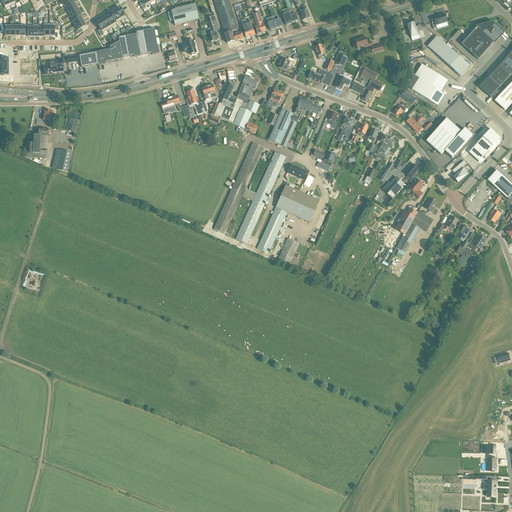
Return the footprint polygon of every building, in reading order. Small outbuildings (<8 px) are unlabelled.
[(7,0),(1,0),(5,9),(11,6),(7,0)] [(141,0),(143,3),(140,4),(143,10),(146,8),(145,7),(147,6),(150,4),(147,0),(141,0)] [(228,0),(214,0),(225,33),(224,34),(228,44),(234,42),(243,39),(241,32),(233,35),(232,31),(238,29),(228,0)] [(284,0),(287,9),(288,11),(289,12),(289,13),(292,12),(292,9),(289,0),(284,0)] [(502,0),(511,8),(511,1),(510,0),(507,0),(501,0),(502,0)] [(74,2),(65,7),(68,12),(76,7),(74,2)] [(199,20),(198,14),(195,4),(176,9),(168,13),(170,22),(173,21),(175,25),(199,20)] [(309,18),(305,6),(302,7),(303,10),(300,11),(303,20),(309,18)] [(76,7),(68,12),(70,16),(79,11),(76,7)] [(120,7),(115,10),(121,21),(126,18),(120,7)] [(111,13),(110,13),(117,24),(116,23),(121,21),(115,10),(114,11),(111,13)] [(257,14),(256,14),(262,33),(265,32),(266,32),(263,23),(262,23),(260,18),(263,17),(261,10),(256,12),(257,14)] [(79,11),(71,16),(73,20),(72,21),(82,16),(80,14),(81,14),(79,11),(79,12),(79,11)] [(286,16),(283,17),(286,25),(292,23),(290,15),(289,13),(289,12),(288,11),(287,11),(287,13),(285,13),(286,16)] [(110,14),(106,17),(112,27),(117,24),(110,13),(110,14)] [(296,13),(290,15),(292,23),(298,21),(296,13)] [(256,14),(252,15),(256,25),(255,26),(257,34),(258,34),(259,35),(261,34),(261,33),(262,33),(256,14)] [(432,23),(434,29),(437,28),(436,25),(447,22),(445,14),(440,15),(438,16),(437,16),(438,16),(433,17),(435,22),(432,23)] [(82,16),(72,21),(75,26),(83,21),(81,17),(82,16)] [(210,29),(204,31),(205,35),(207,35),(209,42),(210,42),(214,41),(214,40),(215,40),(215,42),(217,41),(217,39),(217,38),(216,34),(215,35),(214,32),(215,32),(219,30),(214,16),(212,17),(211,17),(207,18),(210,29)] [(106,17),(101,19),(108,30),(112,27),(106,17)] [(266,19),(270,31),(276,29),(273,20),(272,17),(266,19)] [(276,29),(283,27),(280,18),(277,19),(273,20),(276,29)] [(101,19),(96,22),(101,29),(98,31),(101,36),(104,35),(103,33),(108,30),(101,19)] [(250,20),(246,22),(246,24),(250,36),(255,35),(250,20)] [(83,21),(75,26),(78,31),(76,32),(77,35),(83,32),(81,29),(86,26),(83,21)] [(407,25),(411,38),(412,41),(420,38),(424,37),(421,25),(420,25),(421,25),(417,26),(417,28),(416,28),(414,22),(414,23),(407,25)] [(462,44),(461,45),(478,60),(479,60),(478,59),(483,54),(484,54),(483,54),(488,49),(489,48),(488,48),(493,43),(494,44),(494,43),(503,32),(504,33),(504,32),(494,22),(493,23),(477,28),(477,27),(476,27),(477,28),(472,33),(472,34),(467,39),(462,44)] [(49,24),(49,36),(55,36),(55,30),(58,30),(58,24),(49,24)] [(246,24),(242,25),(246,38),(247,38),(250,37),(250,36),(246,24)] [(143,31),(136,33),(136,34),(139,49),(140,49),(141,55),(152,53),(152,55),(160,54),(158,46),(154,29),(143,31)] [(170,40),(173,39),(174,41),(177,40),(177,38),(175,32),(168,34),(170,40)] [(120,38),(119,38),(119,39),(119,41),(123,58),(133,56),(134,57),(141,56),(141,55),(140,49),(139,49),(136,34),(125,37),(122,37),(120,38)] [(366,37),(355,40),(358,50),(373,46),(372,42),(368,43),(366,37)] [(429,47),(428,46),(427,46),(460,77),(461,76),(460,75),(468,66),(469,67),(436,37),(437,38),(429,47)] [(96,53),(79,56),(82,68),(98,65),(99,65),(106,64),(106,62),(123,59),(123,58),(119,41),(110,47),(110,50),(96,53)] [(186,43),(186,44),(182,46),(184,53),(187,52),(189,52),(189,55),(191,54),(191,56),(195,54),(195,53),(197,53),(195,46),(196,46),(194,42),(193,42),(193,41),(186,43)] [(315,47),(317,53),(318,56),(319,60),(322,59),(321,55),(324,54),(322,48),(324,48),(323,45),(321,46),(321,45),(315,47)] [(382,45),(378,46),(371,48),(373,54),(384,51),(382,45)] [(176,59),(174,52),(172,53),(168,55),(170,61),(176,59)] [(343,67),(347,57),(339,54),(335,64),(343,67)] [(281,58),(279,63),(288,66),(288,67),(290,67),(292,63),(294,63),(295,61),(290,58),(288,61),(281,58)] [(504,63),(503,63),(511,70),(511,61),(508,58),(509,59),(504,63)] [(64,67),(63,59),(57,60),(57,62),(47,63),(47,66),(44,66),(45,75),(52,74),(52,73),(56,73),(56,68),(58,68),(64,67)] [(334,62),(328,60),(325,69),(330,72),(334,62)] [(286,71),(288,67),(288,66),(279,63),(277,67),(286,71)] [(499,68),(509,77),(511,74),(511,70),(503,63),(504,64),(500,68),(499,68)] [(414,75),(414,76),(418,78),(441,93),(440,92),(447,81),(448,82),(421,64),(421,65),(415,76),(414,75)] [(499,68),(499,69),(495,73),(494,73),(505,82),(509,77),(499,68)] [(374,80),(377,75),(365,69),(361,76),(364,78),(365,76),(371,80),(374,81),(374,80)] [(311,72),(309,79),(321,84),(322,81),(330,84),(334,75),(326,72),(325,73),(320,71),(318,74),(311,72)] [(490,78),(495,83),(500,87),(505,82),(494,73),(495,74),(491,78),(490,78)] [(339,76),(334,87),(341,90),(344,84),(349,86),(351,81),(339,76)] [(252,79),(246,77),(243,84),(245,85),(242,93),(245,95),(252,79)] [(411,89),(411,90),(438,107),(437,106),(444,95),(445,96),(441,93),(418,78),(418,79),(412,89),(411,89)] [(486,93),(495,83),(490,78),(481,87),(486,92),(486,93)] [(255,89),(258,82),(252,79),(245,95),(250,97),(253,89),(255,89)] [(382,84),(374,80),(374,81),(371,80),(368,86),(374,89),(379,91),(382,84)] [(243,101),(239,100),(238,99),(230,96),(235,85),(229,83),(225,89),(224,91),(223,95),(219,105),(214,116),(220,119),(233,124),(238,111),(240,107),(241,107),(243,101)] [(363,99),(362,99),(363,101),(365,102),(366,101),(368,101),(374,89),(368,86),(366,90),(364,89),(365,88),(355,83),(352,89),(356,91),(356,92),(362,95),(362,94),(363,94),(361,98),(363,99)] [(500,87),(495,83),(486,93),(487,92),(491,96),(490,97),(491,98),(500,87)] [(511,83),(499,98),(495,102),(496,101),(506,109),(505,110),(505,111),(511,103),(511,83)] [(212,85),(207,87),(211,99),(214,98),(216,97),(212,85)] [(203,90),(201,91),(203,95),(204,95),(206,100),(206,101),(202,102),(204,109),(202,109),(204,112),(204,114),(207,113),(208,108),(206,103),(212,101),(211,99),(207,87),(202,88),(203,90)] [(271,108),(272,107),(272,106),(274,102),(279,91),(278,91),(278,90),(276,89),(276,90),(274,89),(269,100),(268,102),(270,103),(268,107),(271,108)] [(193,91),(186,93),(189,101),(190,105),(194,104),(197,116),(198,116),(199,120),(202,119),(201,115),(203,114),(204,114),(204,112),(202,109),(204,109),(202,102),(197,104),(196,99),(195,97),(193,91)] [(272,106),(272,107),(275,108),(277,103),(279,104),(284,93),(282,92),(281,91),(280,91),(279,91),(274,102),(272,106)] [(416,99),(412,96),(405,91),(401,97),(407,102),(409,99),(414,103),(416,99)] [(172,97),(171,98),(174,107),(177,106),(178,110),(181,110),(177,96),(175,97),(174,96),(173,97),(172,97)] [(166,99),(167,103),(161,105),(164,114),(170,113),(170,114),(176,112),(174,107),(171,98),(170,98),(169,98),(168,99),(166,99)] [(300,99),(295,111),(301,114),(301,113),(306,101),(300,99)] [(240,108),(233,125),(245,130),(252,113),(255,114),(259,105),(250,101),(246,110),(240,108)] [(315,105),(306,101),(301,113),(305,114),(307,111),(308,111),(309,109),(312,110),(315,105)] [(210,115),(212,116),(214,116),(219,105),(214,103),(210,115)] [(189,108),(188,105),(181,107),(185,118),(189,116),(189,108)] [(308,111),(309,112),(317,115),(315,119),(319,120),(322,113),(319,112),(320,107),(315,105),(312,110),(309,109),(308,111)] [(405,109),(400,105),(393,113),(398,116),(399,114),(400,115),(403,111),(405,109)] [(282,110),(269,141),(280,145),(286,148),(294,129),(296,124),(298,121),(299,119),(301,114),(295,111),(293,115),(282,110)] [(43,120),(53,121),(53,112),(43,111),(43,120)] [(334,121),(337,115),(334,113),(334,112),(332,112),(331,112),(330,112),(329,116),(327,116),(324,123),(326,123),(331,125),(330,127),(336,129),(338,123),(334,121)] [(278,116),(272,114),(268,124),(274,127),(278,116)] [(347,124),(349,119),(348,118),(347,118),(345,117),(342,125),(344,126),(339,137),(342,138),(343,135),(344,132),(347,124)] [(406,122),(409,124),(412,128),(417,123),(411,118),(406,122)] [(70,119),(68,130),(76,132),(78,121),(70,119)] [(350,120),(349,119),(347,124),(344,132),(343,135),(346,137),(345,139),(348,140),(351,134),(349,134),(354,122),(352,121),(352,120),(351,119),(350,120)] [(452,158),(472,135),(464,128),(461,132),(446,119),(426,141),(439,153),(438,153),(441,155),(444,151),(452,158)] [(245,130),(255,135),(259,127),(249,122),(245,130)] [(417,123),(412,128),(418,133),(422,129),(420,126),(422,124),(421,123),(420,124),(418,122),(417,123)] [(432,125),(429,122),(423,127),(426,130),(432,125)] [(364,135),(368,128),(367,127),(364,126),(362,125),(360,128),(359,128),(358,132),(357,135),(361,136),(362,134),(364,135)] [(48,138),(48,129),(35,128),(34,143),(30,143),(29,146),(26,146),(25,157),(46,159),(48,138)] [(373,142),(378,132),(375,131),(375,130),(374,129),(373,130),(372,129),(368,137),(367,139),(373,142)] [(490,129),(468,153),(469,153),(478,161),(478,162),(500,138),(499,139),(489,130),(490,129)] [(357,137),(351,134),(348,140),(348,141),(354,143),(357,137)] [(386,135),(386,136),(385,135),(380,142),(384,144),(384,145),(383,144),(378,151),(377,153),(379,154),(381,152),(381,153),(390,138),(388,137),(388,136),(386,135)] [(392,140),(390,138),(381,153),(383,154),(388,147),(391,148),(392,148),(393,148),(394,147),(394,146),(393,145),(395,142),(394,141),(393,140),(392,140)] [(264,148),(253,143),(213,229),(225,235),(242,197),(253,201),(256,193),(246,189),(264,148)] [(315,150),(313,156),(322,159),(324,154),(315,150)] [(61,151),(57,170),(68,172),(72,153),(61,151)] [(275,152),(256,193),(253,201),(235,239),(247,244),(286,157),(275,152)] [(322,164),(326,165),(330,167),(332,163),(331,162),(334,155),(327,152),(324,159),(322,163),(322,164)] [(464,161),(452,171),(453,171),(455,173),(455,174),(456,173),(457,174),(453,178),(454,177),(458,183),(468,175),(468,174),(467,175),(463,169),(462,168),(466,164),(463,162),(464,161)] [(308,172),(291,164),(287,173),(304,181),(308,172)] [(407,171),(406,173),(409,176),(407,177),(411,181),(418,174),(416,172),(418,169),(418,168),(416,167),(413,165),(411,168),(410,167),(407,171)] [(371,168),(367,176),(371,179),(375,171),(371,168)] [(488,181),(508,199),(511,194),(511,184),(497,171),(498,172),(489,182),(488,181)] [(406,186),(396,177),(383,191),(393,200),(406,186)] [(412,195),(417,200),(422,194),(418,190),(423,185),(416,179),(408,189),(413,193),(412,195)] [(286,185),(276,208),(287,213),(309,223),(320,201),(294,189),(295,186),(290,184),(288,187),(286,185)] [(492,202),(497,206),(502,198),(497,195),(492,202)] [(424,208),(432,213),(437,203),(429,198),(424,208)] [(276,208),(257,249),(268,254),(287,213),(276,208)] [(405,212),(395,230),(404,235),(417,213),(410,209),(407,213),(405,212)] [(499,219),(502,214),(494,209),(491,214),(492,215),(489,219),(495,223),(498,219),(499,219)] [(426,232),(433,220),(418,212),(411,224),(426,232)] [(453,231),(458,221),(451,217),(449,220),(445,226),(445,227),(440,224),(436,230),(442,233),(444,229),(447,231),(449,228),(453,231)] [(456,238),(463,242),(461,246),(456,252),(462,256),(467,249),(470,244),(469,243),(464,241),(471,230),(463,226),(458,235),(456,234),(454,237),(456,238)] [(397,249),(398,250),(405,254),(415,236),(407,232),(397,249)] [(486,240),(479,235),(473,245),(470,243),(469,243),(470,244),(467,249),(473,253),(476,248),(480,250),(486,240)] [(278,259),(280,259),(290,264),(292,260),(294,261),(296,257),(294,256),(299,244),(288,239),(278,259)] [(462,256),(466,258),(469,260),(473,253),(467,249),(462,256)] [(439,327),(445,330),(448,325),(442,321),(439,327)] [(500,363),(511,360),(509,353),(498,356),(498,357),(494,358),(496,364),(500,363)] [(486,446),(486,454),(496,454),(496,446),(486,446)] [(497,471),(497,458),(488,458),(488,471),(497,471)] [(496,482),(495,482),(494,482),(494,480),(490,480),(490,476),(483,476),(482,480),(489,480),(488,483),(488,490),(488,491),(488,496),(496,496),(496,489),(497,489),(497,488),(496,488),(496,487),(497,487),(497,486),(496,486),(496,482)]
